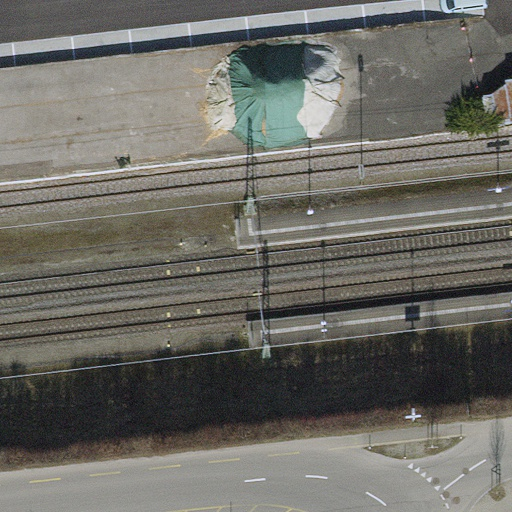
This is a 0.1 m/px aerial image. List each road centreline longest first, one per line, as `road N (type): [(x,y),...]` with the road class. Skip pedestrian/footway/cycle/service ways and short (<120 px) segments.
road 1 (unclassified): [(0,511),(390,469)]
road 2 (unclassified): [(0,19),(203,0)]
road 3 (unclassified): [(390,469),(511,456)]
